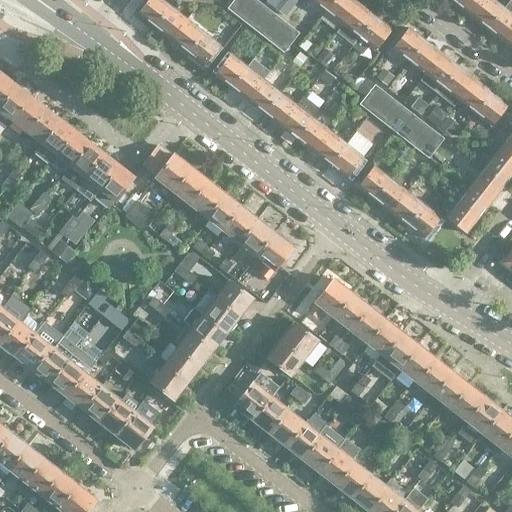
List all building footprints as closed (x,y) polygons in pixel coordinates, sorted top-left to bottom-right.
[(154,27),(170,7),(161,0),(148,0),(137,14),(154,27)] [(248,10),(235,0),(234,0),(228,9),(240,19),(248,10)] [(255,0),(235,0),(248,10),(255,0)] [(254,14),(262,5),(255,0),(248,10),(254,14)] [(310,0),(326,12),(335,0),(310,0)] [(342,25),(358,4),(352,0),(335,0),(326,12),(342,25)] [(471,16),(483,0),(457,0),(455,4),(471,16)] [(488,29),(504,9),(492,0),(483,0),(471,16),(488,29)] [(359,38),(375,17),(358,4),(342,25),(359,38)] [(260,19),(268,10),(262,5),(254,14),(260,19)] [(170,40),(186,20),(170,7),(154,27),(170,40)] [(504,42),(511,31),(511,15),(504,9),(488,29),(504,42)] [(247,24),(254,14),(248,10),(240,19),(247,24)] [(266,24),(274,14),(268,10),(260,19),(266,24)] [(253,29),(260,19),(254,14),(247,24),(253,29)] [(273,29),(280,19),(274,14),(266,24),(273,29)] [(375,51),(391,30),(375,17),(359,38),(375,51)] [(273,29),(266,24),(260,19),(253,29),(265,38),(273,29)] [(279,34),(286,24),(280,19),(273,29),(279,34)] [(220,46),(186,20),(170,40),(203,66),(220,46)] [(285,38),(292,29),(286,24),(279,34),(285,38)] [(409,62),(425,41),(408,28),(392,49),(409,62)] [(271,43),(279,34),(273,29),(265,38),(271,43)] [(291,44),(299,34),(292,29),(285,38),(291,44)] [(277,48),(285,38),(279,34),(271,43),(277,48)] [(284,53),(291,44),(285,38),(277,48),(284,53)] [(426,75),(442,54),(425,41),(409,62),(426,75)] [(231,88),(247,68),(230,54),(214,75),(231,88)] [(442,87),(458,67),(442,54),(426,75),(442,87)] [(458,100),(474,80),(458,67),(442,87),(458,100)] [(248,101),(264,80),(247,68),(231,88),(248,101)] [(0,105),(16,85),(2,73),(0,75),(0,105)] [(264,114),(280,93),(264,80),(248,101),(264,114)] [(475,113),(491,93),(474,80),(458,100),(475,113)] [(0,111),(12,121),(31,96),(16,85),(0,105),(0,111)] [(374,100),(381,91),(375,86),(367,95),(374,100)] [(380,105),(388,96),(381,91),(374,100),(380,105)] [(281,126),(297,106),(280,93),(264,114),(281,126)] [(492,126),(508,106),(491,93),(475,113),(492,126)] [(367,110),(374,100),(367,95),(360,105),(367,110)] [(26,132),(46,107),(31,96),(12,121),(26,132)] [(386,110),(394,100),(388,96),(380,105),(386,110)] [(420,115),(428,106),(418,98),(411,108),(420,115)] [(373,115),(380,105),(374,100),(367,110),(373,115)] [(393,115),(400,105),(394,100),(386,110),(393,115)] [(379,119),(386,110),(380,105),(373,115),(379,119)] [(399,120),(406,110),(400,105),(393,115),(399,120)] [(297,139),(313,119),(297,106),(281,126),(297,139)] [(41,144),(60,119),(46,107),(26,132),(41,144)] [(385,124),(393,115),(386,110),(379,119),(385,124)] [(405,124),(412,115),(406,110),(399,120),(405,124)] [(391,129),(399,120),(393,115),(385,124),(391,129)] [(411,129),(419,120),(412,115),(405,124),(411,129)] [(56,155),(75,131),(60,119),(41,144),(56,155)] [(313,152),(329,132),(313,119),(297,139),(313,152)] [(397,134),(405,124),(399,120),(391,129),(397,134)] [(417,134),(425,125),(419,120),(411,129),(417,134)] [(404,139),(411,129),(405,124),(397,134),(404,139)] [(423,139),(431,129),(425,125),(417,134),(423,139)] [(423,139),(417,134),(411,129),(404,139),(416,148),(423,139)] [(430,144),(437,134),(431,129),(423,139),(430,144)] [(70,167),(90,142),(75,131),(56,155),(70,167)] [(330,165),(346,144),(329,132),(313,152),(330,165)] [(436,149),(443,140),(444,139),(437,134),(430,144),(436,149)] [(511,162),(511,136),(510,135),(497,151),(511,162)] [(422,153),(430,144),(423,139),(416,148),(422,153)] [(85,178),(104,153),(90,142),(70,167),(85,178)] [(347,178),(363,158),(346,144),(330,165),(347,178)] [(429,158),(436,149),(430,144),(422,153),(429,158)] [(158,175),(172,157),(159,146),(144,165),(158,175)] [(505,184),(511,174),(511,162),(497,151),(484,168),(505,184)] [(100,190),(119,165),(104,153),(85,178),(100,190)] [(181,182),(191,168),(174,155),(172,157),(158,175),(156,177),(176,193),(183,184),(181,182)] [(115,201),(134,177),(119,165),(100,190),(115,201)] [(375,200),(391,179),(374,166),(358,187),(375,200)] [(190,204),(208,181),(191,168),(181,182),(183,184),(176,193),(190,204)] [(492,200),(505,184),(484,168),(472,184),(492,200)] [(16,183),(21,176),(14,171),(9,178),(16,183)] [(8,193),(16,183),(9,178),(1,187),(8,193)] [(391,213),(407,192),(391,179),(375,200),(391,213)] [(213,208),(224,194),(208,181),(190,204),(209,219),(216,210),(213,208)] [(479,217),(492,200),(472,184),(459,201),(479,217)] [(440,218),(407,192),(391,213),(424,238),(440,218)] [(45,206),(51,199),(43,194),(38,201),(45,206)] [(223,230),(241,207),(224,194),(213,208),(216,210),(209,219),(223,230)] [(38,215),(45,206),(38,201),(31,210),(38,215)] [(466,234),(479,217),(459,201),(446,218),(466,234)] [(137,202),(125,218),(140,229),(152,213),(137,202)] [(246,234),(258,220),(241,207),(223,230),(242,245),(249,236),(246,234)] [(74,229),(80,222),(73,217),(67,223),(74,229)] [(0,232),(3,234),(10,225),(3,220),(0,224),(0,232)] [(172,233),(179,225),(172,220),(166,228),(172,233)] [(256,256),(274,233),(258,220),(246,234),(249,236),(242,245),(256,256)] [(67,239),(74,229),(67,223),(60,233),(67,239)] [(166,241),(172,233),(166,228),(159,236),(166,241)] [(275,270),(293,248),(274,233),(256,256),(268,265),(260,274),(267,280),(274,270),(275,270)] [(60,241),(52,252),(67,264),(76,253),(60,241)] [(199,241),(194,247),(210,260),(215,254),(199,241)] [(41,265),(48,256),(41,250),(34,260),(41,265)] [(226,259),(220,267),(227,273),(233,265),(226,259)] [(35,273),(41,265),(34,260),(28,268),(35,273)] [(183,278),(188,271),(180,265),(174,271),(183,278)] [(191,284),(196,277),(188,271),(183,278),(191,284)] [(74,291),(80,283),(74,277),(67,285),(74,291)] [(334,317),(352,294),(334,280),(316,302),(316,303),(309,313),(315,318),(323,308),(334,317)] [(253,299),(230,281),(219,296),(227,302),(225,305),(239,316),(253,299)] [(68,299),(74,291),(67,285),(61,294),(68,299)] [(358,322),(369,307),(352,294),(334,317),(349,328),(355,320),(358,322)] [(162,304),(151,295),(146,302),(157,311),(162,304)] [(239,316),(225,305),(227,302),(219,296),(204,315),(226,332),(239,316)] [(107,317),(114,308),(107,303),(101,311),(107,317)] [(165,317),(170,310),(162,304),(157,311),(165,317)] [(368,343),(385,320),(369,307),(358,322),(355,320),(349,328),(368,343)] [(14,332),(21,323),(2,308),(0,310),(0,344),(12,330),(14,332)] [(101,325),(107,317),(101,311),(94,319),(101,325)] [(226,332),(204,315),(193,329),(201,336),(199,338),(213,349),(226,332)] [(391,348),(402,333),(385,320),(368,343),(382,354),(388,346),(391,348)] [(17,357),(35,334),(21,323),(14,332),(12,330),(0,344),(17,357)] [(302,361),(318,341),(295,323),(281,340),(296,352),(293,354),(302,361)] [(213,349),(199,338),(201,336),(193,329),(178,348),(200,366),(213,349)] [(131,344),(136,337),(128,331),(123,338),(131,344)] [(401,369),(419,346),(402,333),(391,348),(388,346),(382,354),(401,369)] [(48,358),(54,349),(35,334),(17,357),(33,370),(45,356),(48,358)] [(139,350),(144,344),(136,337),(131,344),(139,350)] [(302,361),(293,354),(296,352),(281,340),(268,358),(291,375),(302,361)] [(424,374),(435,359),(419,346),(401,369),(415,380),(421,372),(424,374)] [(200,366),(178,348),(167,362),(175,369),(173,371),(187,383),(200,366)] [(50,383),(68,360),(54,349),(48,358),(45,356),(33,370),(50,383)] [(434,395),(452,372),(435,359),(424,374),(421,372),(415,380),(434,395)] [(81,384),(87,375),(68,360),(50,383),(66,396),(78,381),(81,384)] [(187,383),(173,371),(175,369),(167,362),(151,382),(174,400),(187,383)] [(323,378),(328,372),(320,365),(315,372),(323,378)] [(331,385),(336,378),(328,372),(323,378),(331,385)] [(457,399),(468,385),(452,372),(434,395),(448,406),(454,397),(457,399)] [(271,398),(260,389),(267,379),(261,374),(253,384),(252,383),(234,406),(253,420),(271,398)] [(83,409),(101,386),(87,375),(81,384),(78,381),(66,396),(83,409)] [(364,389),(371,381),(364,375),(357,384),(364,389)] [(358,397),(364,389),(357,384),(351,392),(358,397)] [(467,421),(485,398),(468,385),(457,399),(454,397),(448,406),(467,421)] [(114,409),(120,401),(101,386),(83,409),(100,422),(111,407),(114,409)] [(348,409),(355,401),(348,396),(341,404),(348,409)] [(278,417),(285,408),(271,398),(253,420),(270,433),(281,419),(278,417)] [(490,425),(501,411),(485,398),(467,421),(481,431),(487,423),(490,425)] [(116,435),(134,412),(120,401),(114,409),(111,407),(100,422),(116,435)] [(397,415),(404,407),(397,401),(390,409),(397,415)] [(342,417),(348,409),(341,404),(335,412),(342,417)] [(287,446),(304,424),(285,408),(278,417),(281,419),(270,433),(287,446)] [(391,423),(397,415),(390,409),(384,417),(391,423)] [(500,446),(511,431),(511,419),(501,411),(490,425),(487,423),(481,431),(500,446)] [(135,450),(153,427),(152,426),(159,417),(153,412),(145,421),(134,412),(116,435),(118,436),(118,439),(123,443),(126,443),(135,450)] [(381,435),(388,427),(381,421),(374,430),(381,435)] [(0,446),(11,433),(0,424),(0,446)] [(311,443),(318,434),(304,424),(287,446),(303,459),(314,445),(311,443)] [(375,443),(381,435),(374,430),(368,438),(375,443)] [(511,431),(500,446),(511,455),(511,431)] [(16,460),(27,446),(11,433),(0,446),(0,461),(12,471),(19,462),(16,460)] [(320,472),(337,449),(318,434),(311,443),(314,445),(303,459),(320,472)] [(447,453),(453,445),(446,440),(440,448),(447,453)] [(26,482),(44,459),(27,446),(16,460),(19,462),(12,471),(26,482)] [(440,462),(447,453),(440,448),(433,456),(440,462)] [(345,469),(351,460),(337,449),(320,472),(336,485),(347,471),(345,469)] [(49,486),(60,472),(44,459),(26,482),(45,497),(52,488),(49,486)] [(353,498),(371,475),(351,460),(345,469),(347,471),(336,485),(353,498)] [(430,474),(437,465),(431,460),(424,468),(430,474)] [(480,479),(486,471),(479,466),(473,474),(480,479)] [(424,482),(430,474),(424,468),(417,477),(424,482)] [(59,508),(77,485),(60,472),(49,486),(52,488),(45,497),(59,508)] [(473,488),(480,479),(473,474),(466,482),(473,488)] [(378,495),(384,486),(371,475),(353,498),(369,511),(380,497),(378,495)] [(86,511),(96,500),(87,493),(86,490),(82,486),(79,486),(77,485),(59,508),(64,511),(86,511)] [(463,500),(470,491),(464,485),(457,494),(463,500)] [(370,511),(395,511),(404,501),(384,486),(378,495),(380,497),(369,511),(370,511)] [(457,508),(463,500),(457,494),(450,502),(457,508)] [(417,511),(404,501),(395,511),(417,511)]
